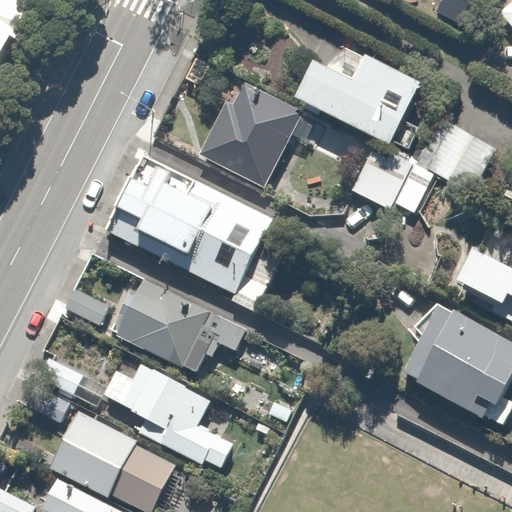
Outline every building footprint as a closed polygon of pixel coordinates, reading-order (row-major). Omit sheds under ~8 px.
[(511,36),(511,0),(508,0),(492,16),(511,36)] [(314,57),(293,99),(388,146),(421,81),(349,45),(337,68),(314,57)] [(297,119),(234,85),(197,155),(260,188),(297,119)] [(430,179),(368,148),(347,189),(410,220),(430,179)] [(273,223),(144,158),(106,232),(235,297),(273,223)] [(496,306),(491,316),(511,327),(511,268),(477,250),(458,285),(496,306)] [(244,330),(143,279),(114,336),(201,379),(218,345),(233,352),(244,330)] [(113,298),(78,281),(64,310),(99,327),(113,298)] [(511,409),(511,399),(500,394),(511,370),(511,342),(436,303),(399,373),(418,383),(503,427),(511,409)] [(305,350),(267,328),(260,341),(283,354),(279,360),(294,369),(305,350)] [(130,357),(108,397),(165,429),(159,440),(214,471),(232,438),(201,421),(211,403),(130,357)] [(68,401),(47,390),(35,412),(57,423),(68,401)] [(151,511),(176,468),(78,414),(47,468),(106,501),(110,494),(142,511),(151,511)] [(121,511),(58,479),(41,511),(43,511),(121,511)] [(33,511),(38,505),(2,486),(0,489),(0,511),(33,511)]
